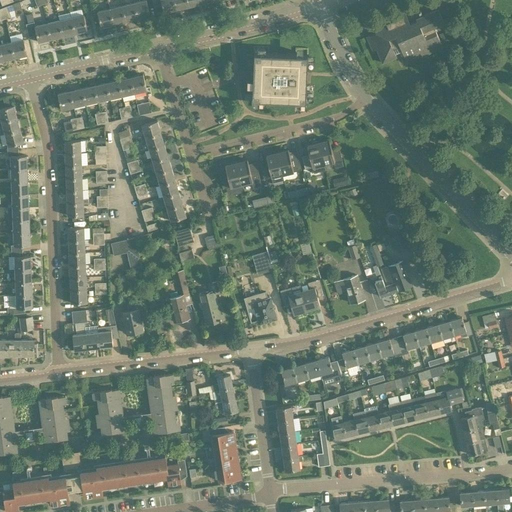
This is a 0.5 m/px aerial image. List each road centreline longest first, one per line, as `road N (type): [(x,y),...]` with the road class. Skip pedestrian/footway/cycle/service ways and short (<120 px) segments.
road 1 (residential): [(57,371),(46,144),(29,77)]
road 2 (residential): [(249,350),(511,281)]
road 3 (residential): [(270,494),(511,468)]
road 4 (residential): [(511,254),(365,97)]
road 5 (residential): [(57,371),(249,350)]
road 6 (residential): [(189,154),(334,118),(365,97)]
road 7 (residential): [(320,5),(157,47)]
road 8 (residential): [(270,494),(249,350)]
road 9 (residential): [(157,47),(29,77)]
